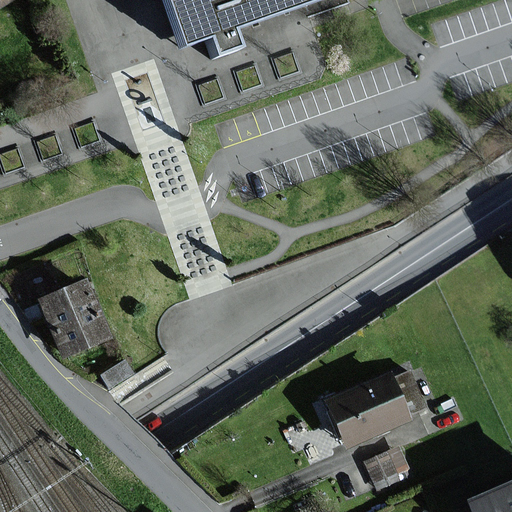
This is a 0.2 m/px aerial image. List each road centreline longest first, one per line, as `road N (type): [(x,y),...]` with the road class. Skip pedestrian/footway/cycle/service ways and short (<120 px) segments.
road 1 (residential): [(511,200),(33,511)]
road 2 (unclassified): [(192,511),(38,358),(0,307)]
